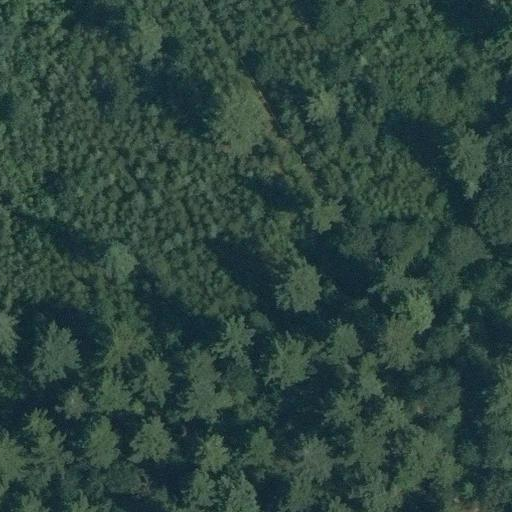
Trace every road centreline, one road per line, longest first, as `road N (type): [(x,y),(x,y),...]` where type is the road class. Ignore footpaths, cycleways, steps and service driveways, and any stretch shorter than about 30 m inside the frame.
road 1 (track): [(165,511),(0,306)]
road 2 (track): [(335,511),(511,349)]
